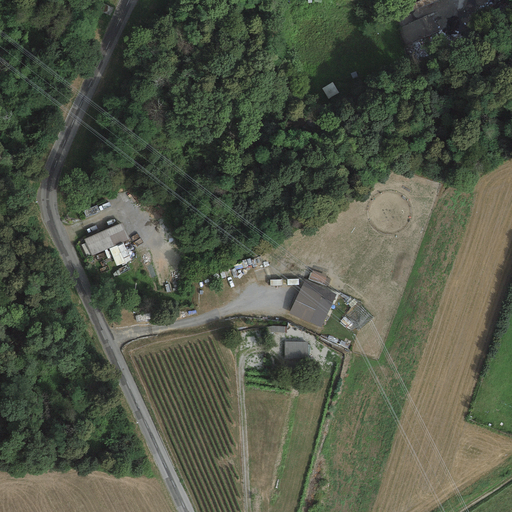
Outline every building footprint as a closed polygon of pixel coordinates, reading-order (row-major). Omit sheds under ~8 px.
[(90,254),(91,256),(109,248),(122,242),(128,240),(121,223),(84,240),(86,243),(90,254)] [(130,260),(122,242),(109,248),(117,266),(130,260)] [(90,254),(86,243),(81,245),(85,256),(90,254)] [(308,277),(324,283),(327,274),(312,268),(308,277)] [(324,300),(303,290),(291,316),(311,326),(324,300)] [(310,345),(286,345),(286,363),(310,363),(310,345)]
